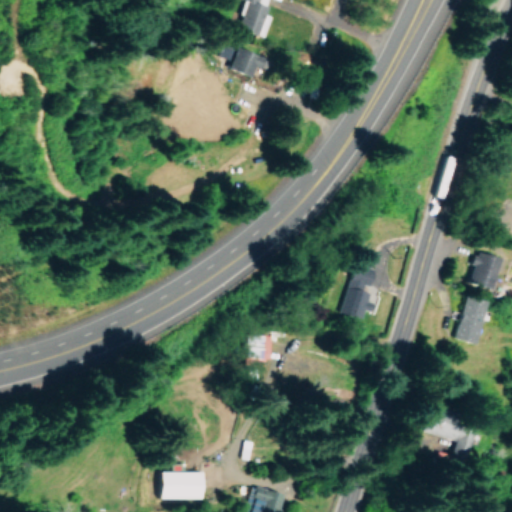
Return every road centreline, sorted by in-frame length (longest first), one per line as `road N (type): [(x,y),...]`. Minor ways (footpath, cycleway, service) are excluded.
road 1 (secondary): [(344,511),(453,154),(511,1)]
road 2 (trunk): [(327,167),(239,255),(155,311),(60,354),(0,368)]
road 3 (trunk): [(427,0),(327,167)]
